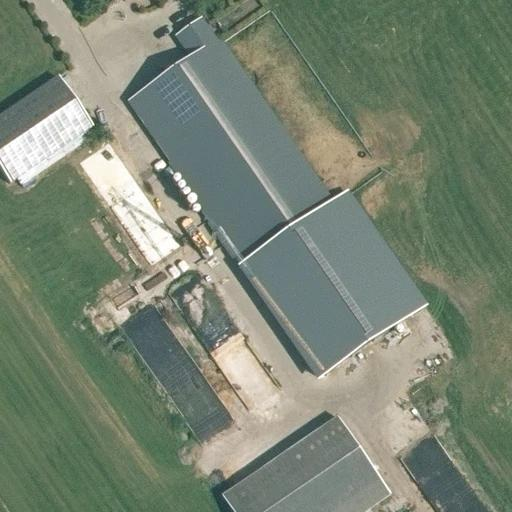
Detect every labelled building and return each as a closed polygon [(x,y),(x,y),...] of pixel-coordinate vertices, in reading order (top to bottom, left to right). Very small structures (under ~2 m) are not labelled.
[(178,38),(193,60),(129,104),(243,269),(330,209),(200,22),(176,39),(176,40),(178,38)] [(58,80),(0,119),(0,172),(9,186),(92,130),(58,80)] [(243,270),(319,380),(421,309),(345,199),(330,209),(243,270)] [(238,329),(219,301),(228,295),(217,278),(208,284),(204,279),(172,301),(206,351),(238,329)] [(224,500),(231,511),(348,511),(384,487),(339,421),(224,500)]
